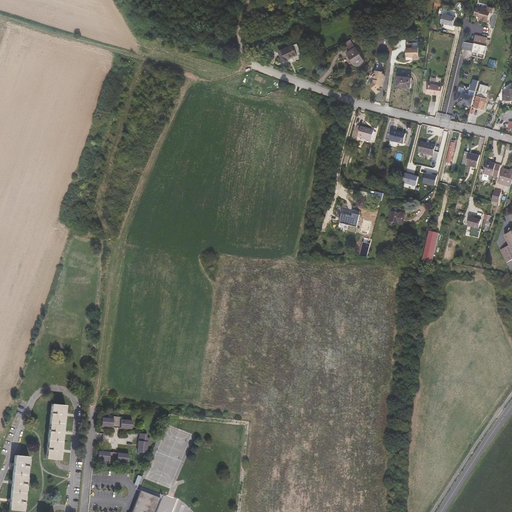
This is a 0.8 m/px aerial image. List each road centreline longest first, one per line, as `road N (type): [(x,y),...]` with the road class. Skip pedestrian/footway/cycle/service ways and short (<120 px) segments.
road 1 (track): [(91,408),(114,257),(191,77)]
road 2 (residential): [(511,140),(385,114),(245,59),(242,45)]
road 3 (track): [(252,62),(208,82),(0,14)]
road 4 (residential): [(70,511),(80,411),(61,390),(47,387),(27,407),(0,477)]
road 5 (track): [(118,248),(88,233),(145,59)]
road 6 (tertiary): [(441,511),(511,405)]
